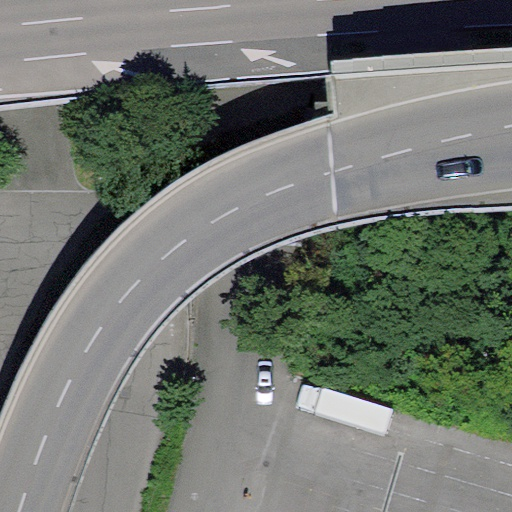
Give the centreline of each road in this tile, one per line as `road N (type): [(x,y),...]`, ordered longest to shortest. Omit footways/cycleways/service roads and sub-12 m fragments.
road 1 (motorway): [(22,511),(50,428),(104,321),(181,240),(280,188),(427,146),(511,133)]
road 2 (motorway): [(511,11),(0,54)]
road 3 (unclassified): [(111,511),(145,399),(146,321),(116,275),(0,242)]
